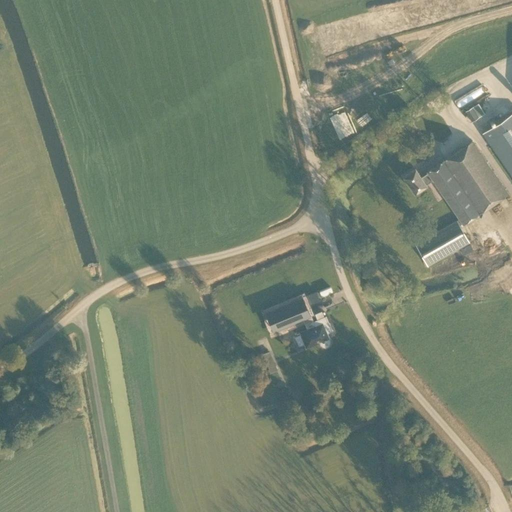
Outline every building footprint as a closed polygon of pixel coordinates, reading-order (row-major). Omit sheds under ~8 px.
[(457,100),(463,110),(490,92),(483,82),(457,100)] [(465,111),(471,121),(478,118),(472,107),(465,111)] [(511,111),(482,133),(511,176),(511,111)] [(432,180),(462,224),(506,195),(470,141),(425,171),(426,173),(421,176),(426,184),(432,180)] [(404,176),(415,192),(427,184),(426,184),(421,176),(415,168),(404,176)] [(415,243),(428,266),(469,241),(456,219),(415,243)] [(460,248),(463,254),(473,250),(471,243),(460,248)] [(310,315),(302,297),(265,312),(273,331),(277,329),(286,325),(303,318),(307,328),(300,330),(307,346),(320,341),(321,343),(323,345),(325,345),(328,344),(329,342),(329,339),(328,337),(329,337),(327,333),(332,331),(326,315),(313,320),(311,315),(310,315)] [(278,369),(270,351),(263,354),(270,372),(278,369)] [(282,392),(287,396),(291,390),(286,386),(282,392)]
